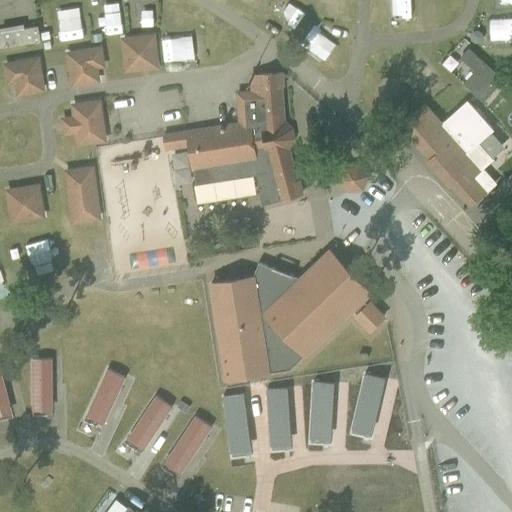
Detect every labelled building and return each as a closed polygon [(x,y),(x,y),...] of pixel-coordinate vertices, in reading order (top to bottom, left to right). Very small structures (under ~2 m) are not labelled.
[(294,23),(300,5),(286,0),(277,0),(273,15),(294,23)] [(314,0),(315,13),(335,12),(334,0),(314,0)] [(391,0),(392,18),(408,17),(407,0),(391,0)] [(511,19),(485,19),(485,39),(511,39),(511,19)] [(59,26),(65,42),(82,36),(76,20),(59,26)] [(0,49),(40,43),(38,26),(23,28),(23,24),(0,27),(0,49)] [(125,42),(128,66),(152,63),(149,39),(125,42)] [(468,47),(461,55),(454,48),(441,62),(481,100),(502,78),(468,47)] [(92,51),(68,55),(73,85),(97,81),(92,51)] [(405,75),(428,99),(445,83),(422,59),(405,75)] [(36,60),(13,64),(16,84),(18,94),(42,89),(36,60)] [(282,201),(282,199),(301,194),(298,182),(291,148),(295,139),(293,128),(287,121),(283,85),(282,73),(259,75),(249,76),(250,91),(235,92),(238,124),(188,133),(191,152),(194,170),(197,184),(256,175),(261,206),(282,201)] [(98,102),(74,106),(75,115),(78,131),(79,142),(103,138),(98,102)] [(424,105),(400,126),(449,181),(448,182),(469,205),(485,191),(494,182),(482,168),(492,159),(478,142),(489,132),(492,129),(468,102),(442,125),(424,105)] [(358,160),(336,175),(350,194),(371,180),(358,160)] [(500,202),(488,213),(497,223),(511,210),(511,172),(491,192),(500,202)] [(92,179),(67,182),(72,222),(98,218),(92,179)] [(38,196),(10,200),(13,220),(41,216),(38,196)] [(23,273),(45,271),(43,250),(21,252),(23,273)] [(300,279),(293,276),(293,275),(290,274),(290,275),(286,274),(275,269),(275,268),(272,267),(272,268),(263,265),(258,263),(253,276),(211,283),(226,380),(289,370),(352,310),(353,311),(357,315),(355,316),(369,331),(383,318),(369,303),(367,305),(362,300),(370,293),(352,274),(329,251),(300,279)] [(53,410),(52,357),(30,357),(31,411),(53,410)] [(106,367),(84,415),(104,424),(125,376),(106,367)] [(0,371),(0,414),(11,411),(0,371)] [(125,439),(143,450),(172,405),(154,394),(125,439)] [(190,407),(181,401),(177,407),(185,413),(190,407)] [(162,462),(180,474),(211,426),(193,414),(162,462)] [(172,469),(154,468),(153,491),(171,492),(172,469)] [(392,470),(344,485),(352,511),(401,496),(392,470)] [(116,505),(110,511),(138,511),(140,510),(126,501),(129,497),(119,489),(110,502),(116,505)]
